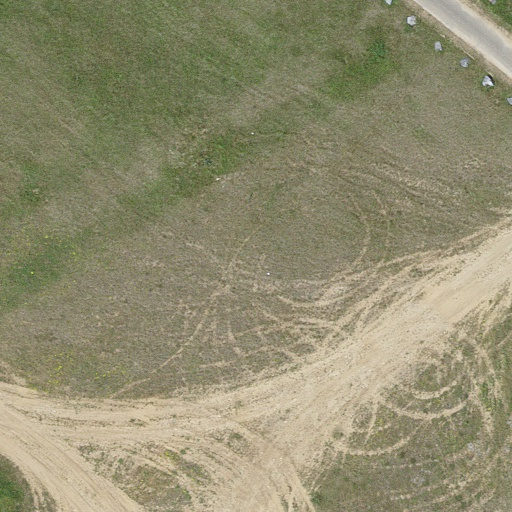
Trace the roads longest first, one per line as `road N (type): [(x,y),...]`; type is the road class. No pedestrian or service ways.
road 1 (track): [(224,511),(313,421),(511,264)]
road 2 (track): [(511,274),(490,359),(501,511)]
road 3 (track): [(193,511),(0,406)]
